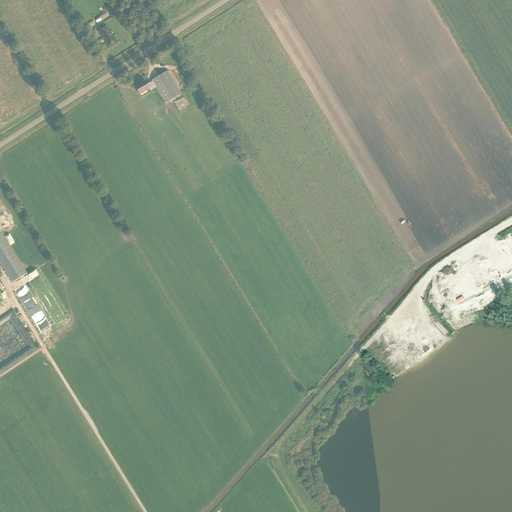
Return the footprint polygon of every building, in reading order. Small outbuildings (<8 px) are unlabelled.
[(117,14),(112,5),(106,9),(112,17),(117,14)] [(102,38),(108,47),(116,41),(109,30),(108,31),(105,26),(99,30),(103,37),(102,38)] [(147,84),(145,81),(135,87),(140,95),(149,89),(150,91),(156,88),(165,103),(181,94),(168,71),(151,80),(152,81),(147,84)] [(0,231),(0,261),(13,282),(26,274),(0,231)] [(23,288),(28,285),(25,279),(20,283),(23,288)]
